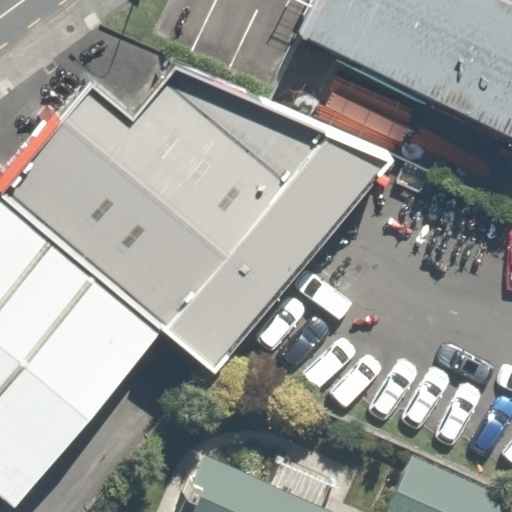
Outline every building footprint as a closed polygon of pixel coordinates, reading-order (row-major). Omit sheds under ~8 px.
[(511,2),(507,0),(316,0),(299,36),(511,138),(511,2)] [(91,81),(0,182),(0,193),(159,331),(215,375),(394,158),(179,62),(134,121),(91,81)] [(159,331),(0,193),(0,494),(14,506),(159,331)] [(511,511),(511,500),(406,454),(380,511),(511,511)] [(318,511),(191,458),(168,511),(318,511)]
